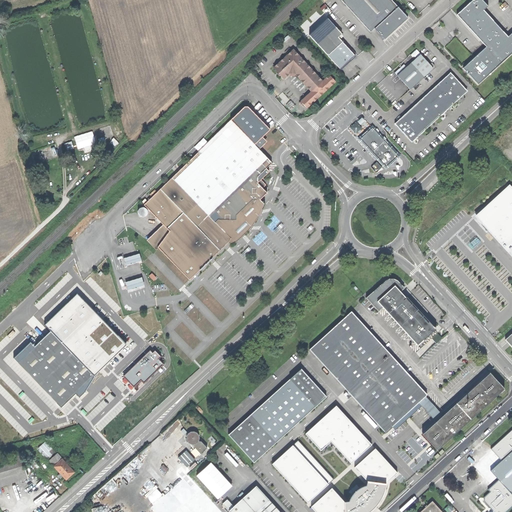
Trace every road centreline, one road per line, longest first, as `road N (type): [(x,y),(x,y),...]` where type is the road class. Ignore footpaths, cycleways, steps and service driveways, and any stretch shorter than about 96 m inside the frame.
road 1 (unclassified): [(298,138),(244,89),(74,258)]
road 2 (unclassified): [(298,138),(449,0)]
road 3 (unclassified): [(391,511),(511,402)]
road 4 (unknown): [(387,122),(416,151),(471,103),(472,93),(447,66)]
road 5 (track): [(0,264),(62,204),(64,133)]
road 6 (unknown): [(267,105),(285,87),(268,65),(286,46),(294,44),(319,70)]
road 7 (secondary): [(144,428),(53,511)]
road 8 (unclassified): [(511,371),(430,281)]
